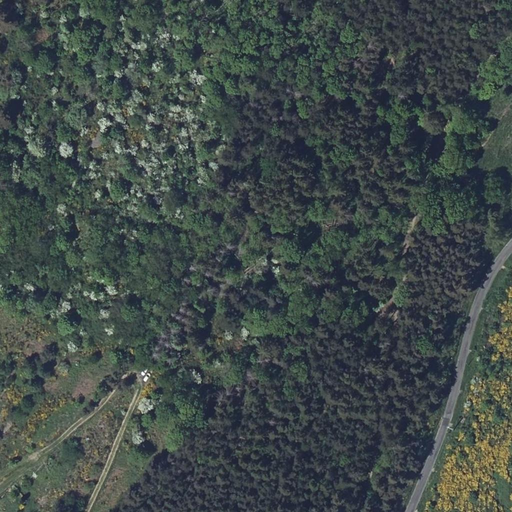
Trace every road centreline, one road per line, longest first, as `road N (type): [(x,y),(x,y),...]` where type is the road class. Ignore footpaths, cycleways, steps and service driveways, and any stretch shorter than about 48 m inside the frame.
road 1 (track): [(357,511),(384,404),(404,248),(450,120),(511,39)]
road 2 (track): [(86,511),(132,416),(142,373),(132,371),(99,406),(0,474)]
road 3 (secondary): [(511,244),(476,308),(409,511)]
